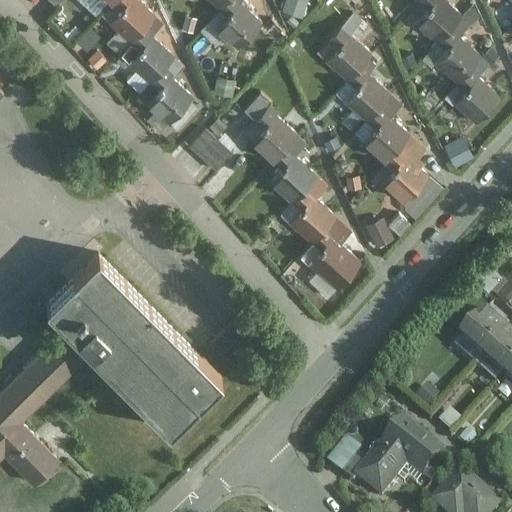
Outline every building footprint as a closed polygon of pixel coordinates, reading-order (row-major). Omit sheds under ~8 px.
[(155,15),(140,0),(113,0),(123,7),(110,21),(133,39),(155,15)] [(238,46),(264,18),(243,0),(223,0),(219,4),(227,10),(215,24),(238,46)] [(285,0),(282,10),(304,17),(309,0),(285,0)] [(439,41),(461,15),(444,0),(425,0),(422,4),(433,13),(421,27),(439,41)] [(151,80),(174,54),(153,34),(163,22),(155,15),(133,39),(118,55),(128,63),(151,80)] [(349,83),(372,54),(352,39),(364,24),(355,15),(331,41),(339,47),(326,63),(349,83)] [(461,86),(476,67),(484,59),(462,40),(474,25),(461,15),(439,41),(451,51),(438,67),(461,86)] [(171,122),(194,96),(173,78),(186,63),(174,54),(151,80),(138,95),(171,122)] [(371,121),(392,95),(370,77),(378,66),(372,62),(377,57),(372,54),(349,83),(360,92),(351,104),(371,121)] [(482,126),(504,100),(481,80),(484,75),(476,67),(461,86),(468,92),(457,105),(482,126)] [(215,89),(233,93),(236,79),(219,75),(215,89)] [(0,82),(0,99),(9,91),(0,82)] [(274,158),(300,133),(276,113),(279,110),(272,103),(274,101),(261,90),(246,108),(267,122),(251,139),(274,158)] [(391,168),(414,139),(391,119),(404,105),(392,95),(371,121),(383,130),(367,147),(391,168)] [(233,150),(205,127),(188,147),(217,170),(233,150)] [(295,200),(318,173),(297,155),(309,140),(300,133),(274,158),(285,168),(272,183),(295,200)] [(421,217),(445,190),(423,172),(427,167),(421,162),(428,152),(414,139),(391,168),(397,172),(385,186),(421,217)] [(314,240),(336,215),(316,197),(329,182),(318,173),(295,200),(303,207),(292,223),(314,240)] [(311,260),(338,286),(361,262),(341,246),(354,231),(336,215),(314,240),(322,247),(311,260)] [(384,215),(366,224),(376,246),(395,237),(384,215)] [(0,459),(4,455),(33,487),(64,458),(26,421),(94,353),(172,427),(224,375),(98,247),(43,302),(58,319),(0,375),(0,459)] [(477,276),(509,303),(511,299),(511,281),(490,262),(477,276)] [(228,324),(242,339),(245,342),(263,325),(245,309),(228,324)] [(478,357),(504,328),(482,309),(457,338),(478,357)] [(228,324),(211,342),(225,356),(242,339),(228,324)] [(511,334),(504,328),(478,357),(500,376),(511,362),(511,334)] [(511,362),(500,376),(511,386),(511,362)] [(417,397),(432,408),(443,395),(427,383),(417,397)] [(451,458),(398,416),(351,474),(380,497),(406,465),(422,477),(429,469),(438,476),(451,458)] [(492,511),(502,501),(460,466),(428,501),(442,511),(492,511)]
